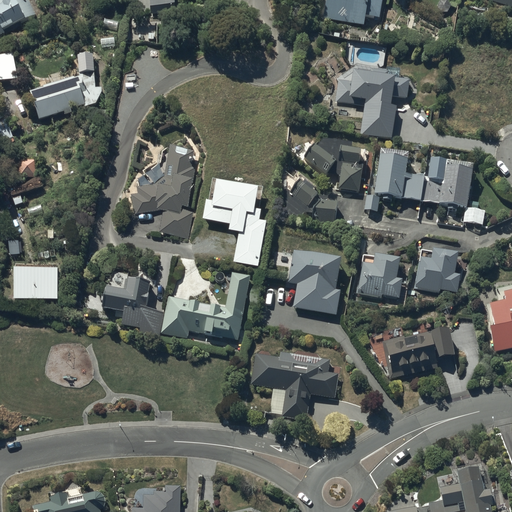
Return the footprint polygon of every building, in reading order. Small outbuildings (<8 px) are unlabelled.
[(0,39),(37,19),(29,4),(25,6),(21,0),(3,0),(0,2),(0,39)] [(150,0),(151,18),(175,17),(174,0),(150,0)] [(367,20),(379,22),(384,0),(327,0),(323,21),(365,30),(367,20)] [(511,0),(480,0),(511,10),(511,0)] [(441,2),(437,7),(440,13),(448,13),(451,7),(448,2),(441,2)] [(487,54),(486,55),(480,54),(477,69),(471,68),(469,81),(466,81),(458,126),(479,130),(481,114),(488,115),(490,105),(501,107),(503,92),(509,93),(511,81),(507,74),(500,73),(503,59),(497,58),(497,56),(487,54)] [(29,97),(39,124),(96,105),(102,96),(102,89),(95,90),(92,58),(78,59),(79,79),(29,97)] [(370,77),(354,75),(353,84),(338,82),(335,102),(349,104),(350,101),(365,103),(361,136),(393,140),(397,110),(392,109),(393,98),(408,100),(410,83),(388,80),(389,74),(371,72),(370,77)] [(0,123),(0,144),(13,139),(6,121),(0,123)] [(360,167),(361,154),(341,151),(339,165),(318,150),(315,147),(305,159),(326,176),(340,178),(338,192),(359,194),(362,167),(360,167)] [(163,214),(159,234),(188,240),(193,214),(182,212),(182,209),(188,211),(196,170),(192,169),(195,155),(170,150),(164,180),(155,188),(137,191),(138,198),(131,199),(135,217),(157,212),(157,213),(163,214)] [(381,155),(374,196),(465,210),(463,224),(483,227),(485,213),(467,210),(474,170),(447,166),(447,165),(430,163),(428,180),(424,180),(424,177),(413,176),(412,179),(405,178),(409,159),(381,155)] [(19,167),(20,183),(37,182),(36,166),(19,167)] [(313,215),(312,224),(334,227),(338,207),(333,206),(334,201),(328,200),(329,199),(316,197),(313,195),(315,193),(305,184),(303,187),(300,183),(290,194),(285,190),(281,194),(280,206),(286,210),(283,213),(290,219),(294,215),(299,220),(304,214),(313,215)] [(206,204),(203,222),(230,227),(229,233),(239,235),(233,264),(258,269),(267,225),(259,223),(261,214),(255,213),(259,193),(217,185),(213,205),(206,204)] [(380,200),(367,197),(364,211),(377,214),(380,200)] [(45,202),(20,212),(23,220),(48,210),(45,202)] [(297,287),(293,310),(337,318),(341,294),(336,293),(342,262),(294,253),(288,285),(297,287)] [(432,263),(422,261),(416,290),(442,295),(443,292),(457,295),(460,279),(455,278),(459,259),(434,254),(432,263)] [(400,300),(402,283),(397,283),(400,262),(375,258),(374,267),(363,265),(358,295),(382,299),(382,298),(400,300)] [(225,310),(168,298),(161,336),(188,341),(189,333),(237,343),(250,281),(232,278),(225,310)] [(106,290),(102,311),(116,314),(115,318),(123,320),(121,328),(139,331),(138,336),(159,340),(163,316),(146,312),(151,287),(125,281),(123,294),(106,290)] [(511,295),(504,297),(506,305),(490,309),(495,331),(490,333),(495,354),(511,349),(511,295)] [(382,345),(385,356),(389,376),(390,381),(438,371),(436,362),(455,358),(450,334),(428,339),(427,333),(412,336),(413,341),(404,342),(404,340),(382,345)] [(255,356),(251,387),(273,391),(270,415),(282,417),(282,419),(306,422),(310,397),(335,400),(338,376),(328,374),(330,362),(281,355),(280,360),(255,356)] [(460,485),(440,490),(442,502),(429,505),(430,511),(461,511),(464,511),(491,511),(490,506),(493,506),(490,493),(484,494),(479,469),(457,474),(460,485)] [(96,494),(83,497),(80,488),(65,491),(66,495),(49,499),(50,504),(33,508),(33,511),(101,511),(102,511),(103,511),(103,510),(104,509),(104,508),(105,507),(105,506),(105,505),(105,504),(105,503),(105,502),(105,501),(104,500),(104,499),(103,498),(103,497),(102,497),(102,496),(101,496),(101,495),(100,495),(99,495),(99,494),(98,494),(97,494),(96,494)] [(180,511),(181,488),(165,488),(165,494),(154,493),(154,497),(144,496),(143,510),(132,509),(131,511),(180,511)]
